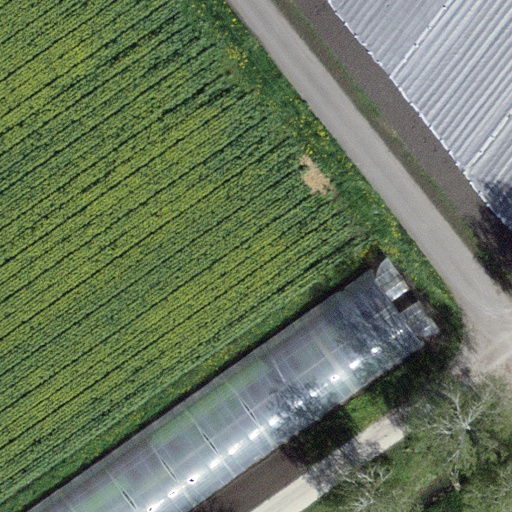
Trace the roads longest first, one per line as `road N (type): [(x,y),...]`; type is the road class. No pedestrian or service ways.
road 1 (track): [(509,335),(245,0)]
road 2 (track): [(275,511),(509,335)]
